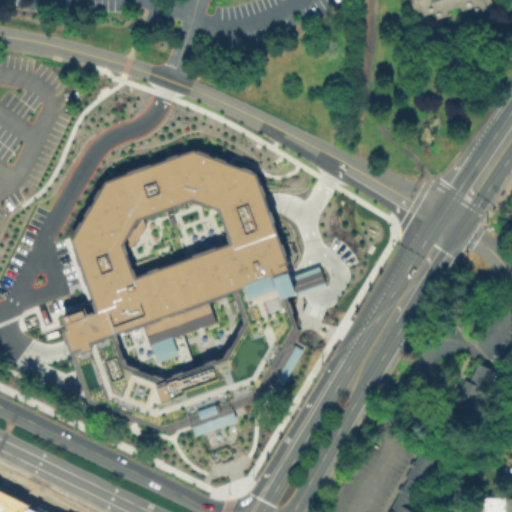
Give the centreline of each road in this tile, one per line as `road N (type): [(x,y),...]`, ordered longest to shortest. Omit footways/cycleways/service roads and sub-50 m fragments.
road 1 (tertiary): [(0,34),(182,85),(447,223)]
road 2 (primary): [(213,511),(0,406)]
road 3 (primary): [(360,367),(338,378),(264,511)]
road 4 (primary): [(0,438),(150,511)]
road 5 (primary): [(288,511),(358,393),(360,367)]
